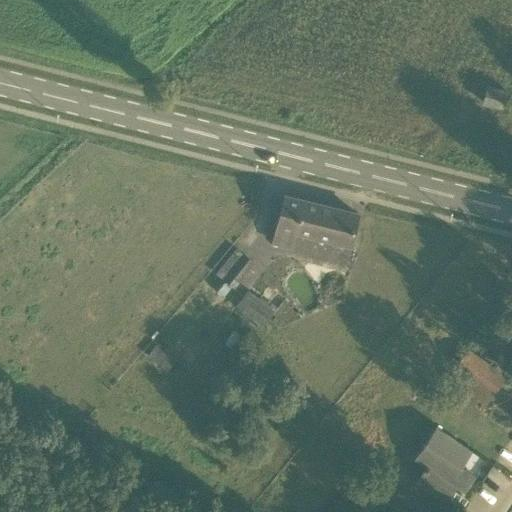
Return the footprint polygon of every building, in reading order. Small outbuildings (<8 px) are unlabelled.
[(487,86),(483,102),(502,107),(506,91),(487,86)] [(351,245),(358,214),(284,195),(277,227),(297,231),(351,245)] [(233,288),(254,263),(236,248),(215,273),(233,288)] [(269,306),(248,290),(235,307),(262,327),(275,310),(269,306)] [(155,344),(146,356),(167,371),(176,359),(155,344)] [(493,367),(466,349),(443,382),(482,410),(511,366),(511,360),(502,354),(493,367)] [(464,491),(474,476),(460,466),(471,451),(436,427),(415,457),(426,465),(416,481),(445,501),(456,486),(464,491)]
